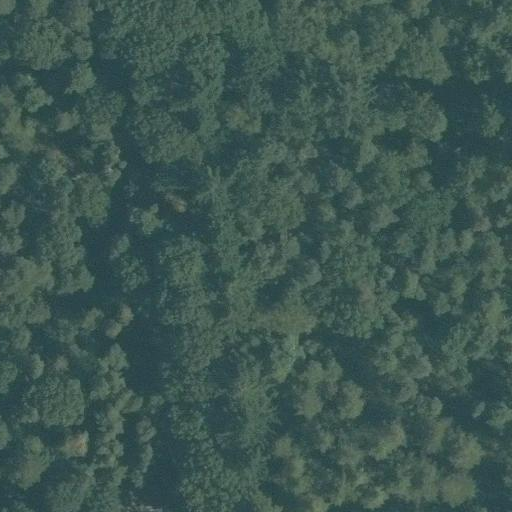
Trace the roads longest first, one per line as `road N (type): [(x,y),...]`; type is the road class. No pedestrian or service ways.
road 1 (track): [(154,39),(211,511)]
road 2 (track): [(511,96),(154,39)]
